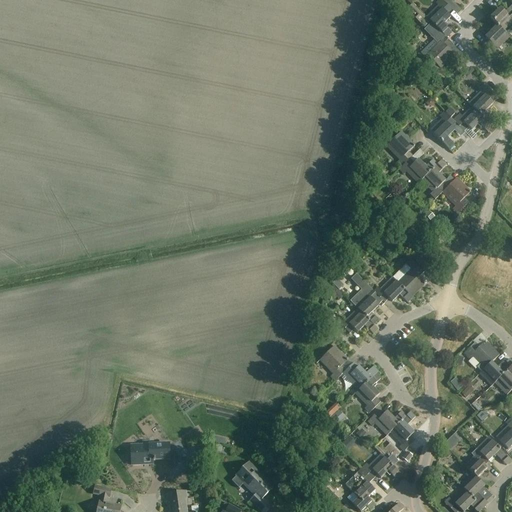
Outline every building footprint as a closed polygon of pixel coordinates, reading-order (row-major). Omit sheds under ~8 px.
[(438,6),(426,18),(431,23),(437,30),(438,30),(441,34),(446,38),(451,34),(443,25),(450,18),(447,14),(451,10),(443,2),(441,0),(439,0),(436,4),(438,6)] [(511,22),(511,13),(508,9),(504,13),(500,9),(490,19),(497,26),(503,32),(511,23),(511,22)] [(431,23),(425,30),(437,43),(426,54),(440,69),(454,55),(448,49),(452,45),(446,38),(441,34),(438,30),(437,30),(431,23)] [(509,38),(503,32),(497,26),(485,38),(488,41),(484,46),(494,57),(499,52),(497,50),(509,38)] [(481,92),(469,104),(472,108),(472,107),(481,116),(484,119),(489,124),(494,120),(486,111),(493,104),(492,104),(497,99),(494,96),(483,85),(478,90),(481,92)] [(431,109),(435,105),(430,100),(426,104),(431,109)] [(458,116),(453,121),(456,124),(464,132),(468,128),(471,131),(479,124),(489,134),(493,129),(489,124),(484,119),(481,116),(472,107),(472,108),(460,119),(458,116)] [(450,108),(445,113),(450,118),(455,114),(450,108)] [(442,119),(430,131),(430,132),(442,143),(449,151),(454,146),(447,139),(454,131),(452,128),(456,124),(453,121),(450,118),(445,113),(444,112),(440,117),(442,119)] [(401,168),(410,159),(413,157),(408,152),(414,146),(401,132),(386,147),(399,160),(397,163),(401,168)] [(430,172),(433,169),(437,165),(432,160),(425,168),(418,160),(414,163),(410,159),(401,168),(399,170),(404,175),(406,172),(418,184),(421,181),(430,172)] [(435,200),(442,193),(446,189),(442,185),(445,182),(439,175),(447,167),(441,161),(437,165),(433,169),(430,172),(421,181),(433,193),(430,195),(435,200)] [(446,189),(442,193),(455,207),(453,209),(457,214),(469,203),(464,198),(470,193),(457,179),(446,189)] [(422,213),(428,207),(423,202),(417,208),(422,213)] [(431,221),(435,216),(430,212),(426,216),(431,221)] [(406,265),(393,278),(397,283),(404,290),(404,291),(411,298),(425,284),(419,278),(424,274),(413,263),(408,267),(406,265)] [(362,291),(350,302),(354,306),(357,309),(358,309),(366,318),(369,321),(373,326),(378,321),(371,313),(378,306),(382,302),(380,299),(373,292),(358,276),(353,281),(362,291)] [(378,287),(373,292),(380,299),(382,302),(384,303),(389,299),(392,302),(399,295),(407,303),(412,299),(411,298),(404,291),(404,290),(397,283),(393,278),(381,290),(378,287)] [(344,285),(337,279),(332,283),(339,290),(344,285)] [(377,329),(373,326),(369,321),(366,318),(358,309),(357,309),(346,321),(343,318),(338,323),(349,334),(354,330),(357,333),(365,326),(374,335),(378,331),(377,329)] [(475,343),(464,354),(468,359),(470,361),(472,358),(479,365),(476,368),(481,373),(484,370),(491,363),(499,356),(485,342),(479,348),(475,343)] [(340,377),(346,371),(342,366),(348,361),(334,347),(319,361),(333,375),(330,377),(335,382),(340,377)] [(506,371),(507,372),(511,366),(511,362),(509,359),(506,363),(504,361),(497,368),(491,363),(484,370),(481,373),(479,374),(491,387),(495,384),(494,383),(503,375),(506,371)] [(358,367),(358,368),(354,363),(346,371),(340,377),(344,382),(343,383),(350,389),(353,385),(358,391),(367,383),(376,374),(378,372),(373,367),(366,375),(358,367)] [(503,375),(494,383),(495,384),(506,396),(511,390),(511,366),(507,372),(506,371),(503,375)] [(358,391),(355,394),(367,406),(364,409),(369,413),(380,402),(376,398),(379,395),(372,387),(381,379),(376,374),(367,383),(358,391)] [(466,390),(462,394),(466,398),(470,395),(466,390)] [(482,409),(477,403),(473,407),(479,413),(482,409)] [(336,413),(338,411),(340,409),(336,404),(331,409),(336,413)] [(490,418),(496,416),(494,410),(488,412),(490,418)] [(401,421),(402,421),(406,417),(401,412),(394,419),(386,412),(383,415),(379,411),(368,422),(372,427),(375,424),(387,436),(390,433),(398,424),(401,421)] [(390,433),(401,445),(399,447),(404,452),(415,441),(410,437),(414,433),(407,427),(415,419),(410,413),(406,417),(402,421),(401,421),(398,424),(390,433)] [(338,423),(340,421),(334,414),(332,416),(331,418),(337,424),(338,423)] [(511,420),(510,419),(505,424),(508,426),(496,438),(507,450),(511,445),(511,420)] [(362,430),(357,435),(361,440),(366,435),(362,430)] [(227,439),(213,436),(212,442),(225,445),(227,439)] [(487,461),(488,462),(495,455),(506,466),(511,461),(488,438),(476,450),(487,461)] [(132,466),(145,465),(144,461),(170,460),(169,440),(150,441),(150,445),(131,446),(132,466)] [(185,443),(187,450),(194,447),(192,441),(185,443)] [(342,445),(343,447),(347,451),(351,447),(346,442),(346,441),(342,445)] [(444,446),(449,451),(454,446),(449,441),(446,444),(444,446)] [(446,450),(441,454),(446,460),(450,456),(446,450)] [(483,465),(487,461),(476,450),(471,455),(474,457),(464,466),(472,474),(477,479),(487,469),(483,465)] [(408,453),(403,459),(408,463),(413,457),(408,453)] [(362,469),(373,480),(377,476),(380,479),(388,472),(396,480),(401,475),(381,455),(369,467),(366,464),(362,469)] [(256,471),(249,463),(231,481),(238,489),(243,484),(255,496),(250,501),(261,511),(266,511),(271,508),(262,499),(273,488),(256,471)] [(368,484),(373,480),(362,469),(357,473),(358,474),(345,486),(351,491),(359,499),(353,505),(360,511),(364,511),(368,509),(369,510),(375,505),(367,498),(375,491),(368,484)] [(472,474),(460,486),(463,489),(472,498),(483,508),(488,504),(477,493),(484,486),(477,479),(472,474)] [(109,497),(111,490),(96,487),(94,494),(101,496),(100,502),(99,502),(97,511),(119,511),(121,506),(106,503),(108,497),(109,497)] [(476,511),(478,511),(483,508),(472,498),(463,489),(452,501),(449,498),(444,503),(453,511),(457,511),(460,510),(461,511),(464,511),(470,506),(476,511)] [(186,511),(185,499),(186,499),(185,492),(166,494),(167,501),(169,501),(170,511),(186,511)]
